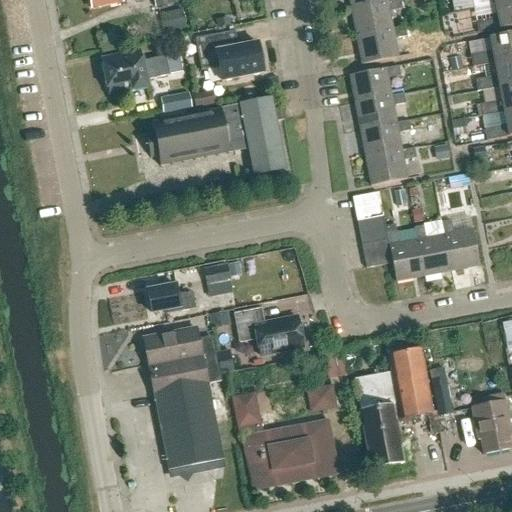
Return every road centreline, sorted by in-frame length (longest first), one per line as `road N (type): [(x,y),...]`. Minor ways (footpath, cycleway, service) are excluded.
road 1 (residential): [(324,215),(344,306),(356,321),(372,325),(511,297)]
road 2 (residential): [(35,0),(80,262)]
road 3 (residential): [(80,262),(82,355),(110,511)]
road 4 (residential): [(80,262),(324,215)]
road 5 (residential): [(324,215),(296,0)]
